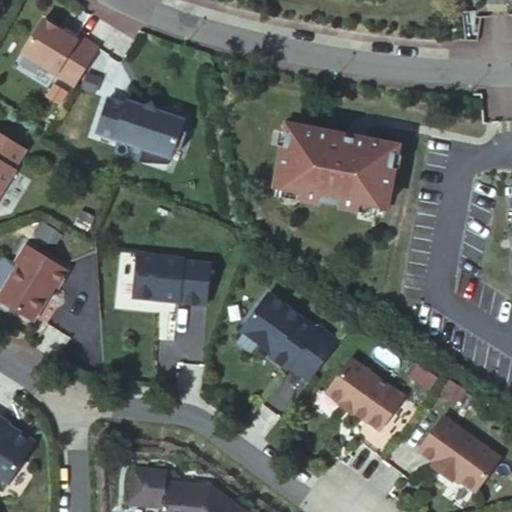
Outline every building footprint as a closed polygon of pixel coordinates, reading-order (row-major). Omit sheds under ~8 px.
[(44,20),(23,54),(72,84),(95,46),(67,28),(64,32),(55,26),(44,20)] [(57,22),(55,26),(64,32),(67,28),(57,22)] [(99,48),(95,46),(72,84),(76,87),(99,48)] [(138,97),(136,104),(143,106),(152,101),(138,97)] [(109,99),(97,133),(143,150),(141,156),(168,166),(171,159),(174,150),(180,152),(186,133),(180,131),(184,120),(157,111),(152,101),(143,106),(136,104),(128,101),(127,105),(109,99)] [(282,126),(279,145),(286,146),(290,128),(282,126)] [(395,148),(290,128),(286,146),(277,189),(301,193),(300,197),(360,208),(361,204),(382,209),(391,167),(395,148)] [(28,148),(0,131),(0,196),(17,169),(16,168),(28,148)] [(399,168),(403,150),(395,148),(391,167),(399,168)] [(141,156),(140,160),(168,166),(141,156)] [(277,189),(275,196),(299,201),(300,197),(301,193),(277,189)] [(360,208),(359,212),(381,216),(382,209),(361,204),(360,208)] [(69,274),(29,248),(19,264),(22,266),(1,301),(31,320),(38,318),(57,287),(60,289),(69,274)] [(135,254),(130,299),(150,301),(156,297),(176,299),(175,304),(203,307),(208,265),(181,262),(182,259),(135,254)] [(305,379),(334,340),(318,327),(316,330),(269,295),(244,328),(258,339),(259,345),(271,354),(269,357),(286,370),(288,367),(305,379)] [(244,328),(241,332),(259,345),(258,339),(244,328)] [(305,379),(309,382),(338,343),(334,340),(305,379)] [(404,398),(351,359),(327,393),(341,403),(339,405),(352,414),(353,412),(379,431),(404,398)] [(443,417),(418,450),(434,462),(431,466),(452,481),(455,477),(475,492),(499,459),(443,417)] [(0,488),(2,489),(31,445),(29,437),(0,419),(0,488)] [(134,470),(130,503),(161,507),(160,511),(242,511),(210,488),(165,483),(166,473),(134,470)]
